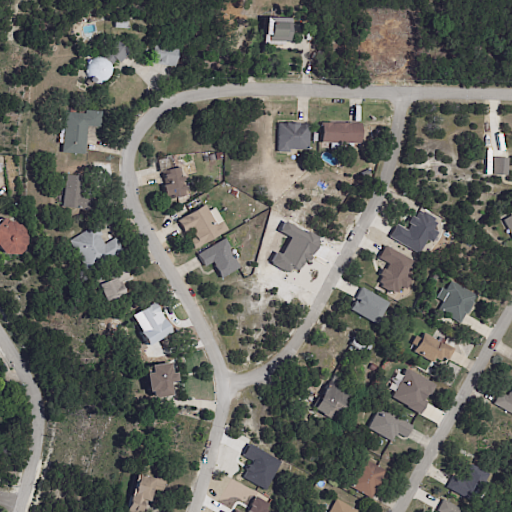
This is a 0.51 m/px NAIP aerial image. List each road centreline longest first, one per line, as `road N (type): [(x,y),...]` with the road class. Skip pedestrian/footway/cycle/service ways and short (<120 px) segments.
road 1 (residential): [(511,91),(207,89),(138,113),(120,176),(207,357),(214,414),(192,511)]
road 2 (residential): [(394,88),(383,155),(298,333),(237,375),(207,357)]
road 3 (residential): [(511,280),(384,511)]
road 4 (residential): [(0,331),(40,388),(13,511)]
